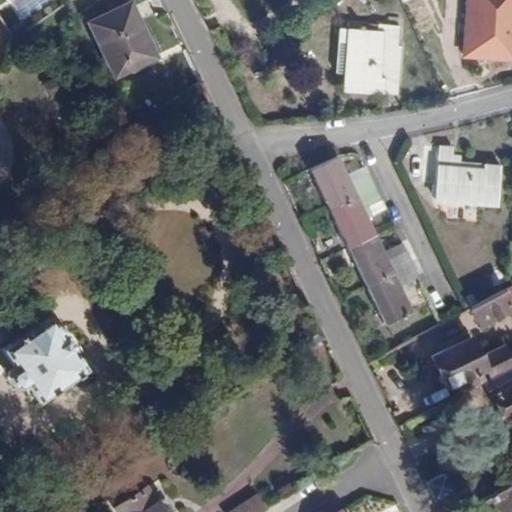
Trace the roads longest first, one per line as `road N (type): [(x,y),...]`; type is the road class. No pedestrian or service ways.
road 1 (residential): [(392,443),(249,148)]
road 2 (residential): [(372,132),(447,309)]
road 3 (residential): [(249,148),(178,0)]
road 4 (residential): [(372,132),(511,100)]
road 5 (residential): [(392,443),(288,511)]
road 6 (residential): [(249,148),(372,132)]
